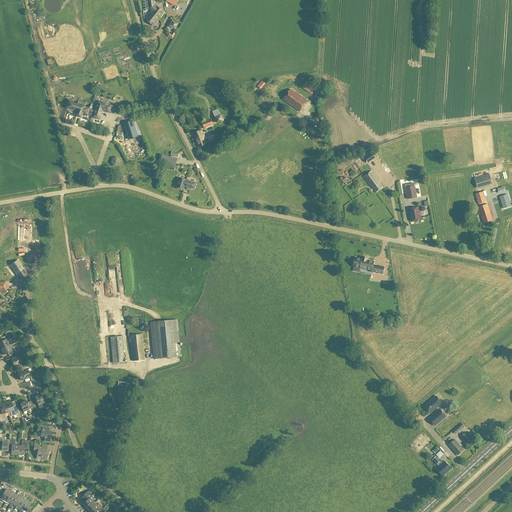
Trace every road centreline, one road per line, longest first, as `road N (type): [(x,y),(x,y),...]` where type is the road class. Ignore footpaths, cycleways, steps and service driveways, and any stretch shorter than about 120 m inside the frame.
road 1 (track): [(18,0),(57,150),(77,290),(155,315),(146,346)]
road 2 (unclassified): [(511,266),(288,218),(221,213)]
road 3 (unclassified): [(131,511),(76,450),(34,342),(0,316)]
road 4 (unclassified): [(221,213),(155,79),(134,0)]
road 5 (unclassified): [(0,204),(126,186),(221,213)]
